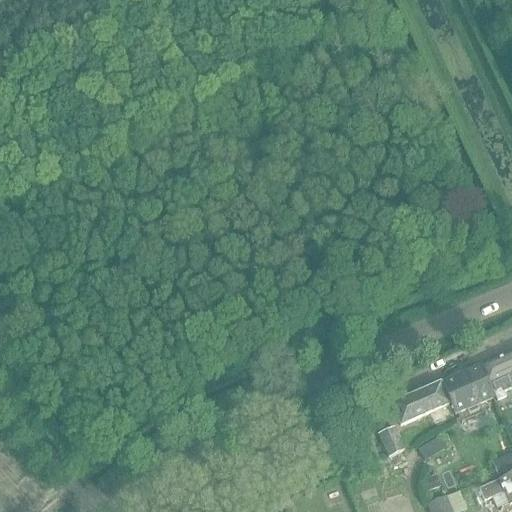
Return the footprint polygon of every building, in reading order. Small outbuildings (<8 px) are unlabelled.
[(511,390),(511,360),(510,356),(485,367),(499,402),(508,398),(506,393),(511,390)] [(474,416),(479,414),(477,409),(494,402),(481,369),(443,385),(456,417),(472,411),(474,416)] [(436,428),(454,420),(439,386),(392,407),(401,427),(430,415),(436,428)] [(386,460),(391,478),(409,474),(405,464),(408,463),(394,430),(379,437),(388,459),(386,460)] [(435,468),(448,460),(443,452),(447,449),(439,437),(418,451),(425,462),(429,460),(435,468)] [(510,471),(505,458),(503,459),(490,464),(495,477),(510,471)] [(508,506),(508,507),(511,505),(511,477),(480,492),(484,502),(492,499),(497,511),(508,506)] [(449,511),(444,499),(426,507),(428,511),(449,511)]
